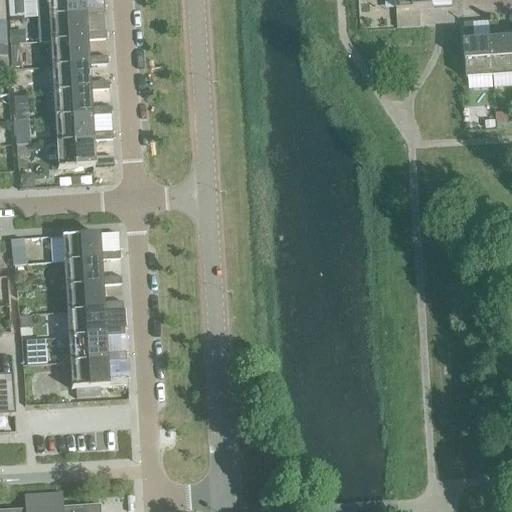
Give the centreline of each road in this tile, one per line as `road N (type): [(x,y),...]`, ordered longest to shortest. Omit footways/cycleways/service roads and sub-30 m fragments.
road 1 (residential): [(214,511),(195,499),(154,500),(133,201)]
road 2 (unclassified): [(221,511),(203,196)]
road 3 (residential): [(133,201),(120,0)]
road 4 (unclassified): [(203,196),(190,0)]
road 5 (residential): [(0,209),(133,201)]
